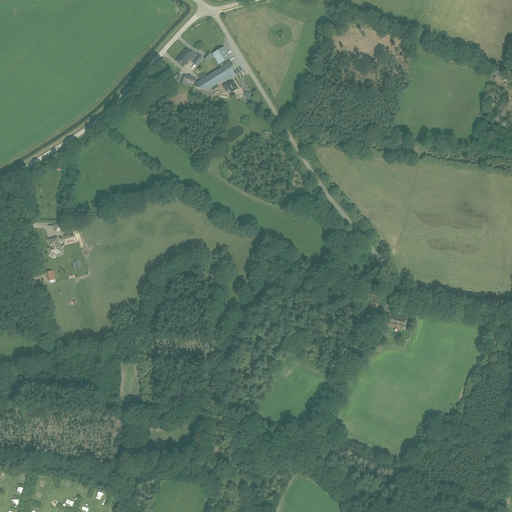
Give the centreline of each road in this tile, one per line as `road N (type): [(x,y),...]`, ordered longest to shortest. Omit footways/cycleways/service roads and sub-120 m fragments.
road 1 (unclassified): [(511,316),(395,299),(382,262),(331,201),(209,10)]
road 2 (unclassified): [(0,182),(100,117),(209,10)]
